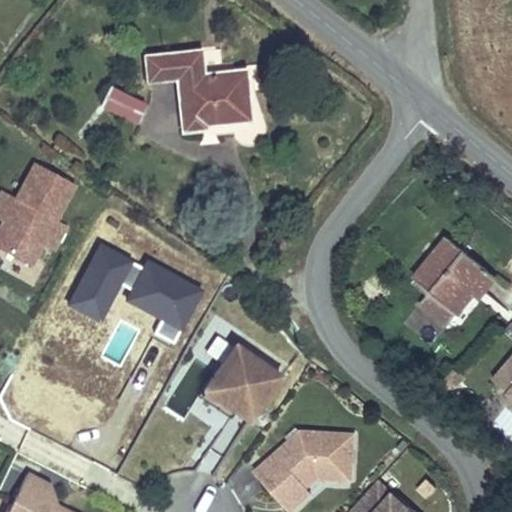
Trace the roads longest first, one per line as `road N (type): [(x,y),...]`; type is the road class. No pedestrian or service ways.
road 1 (residential): [(426,111),(331,233),(317,296),(353,352),(453,440),(472,465),(482,511)]
road 2 (tertiary): [(426,111),(289,0)]
road 3 (unknown): [(168,511),(13,437)]
